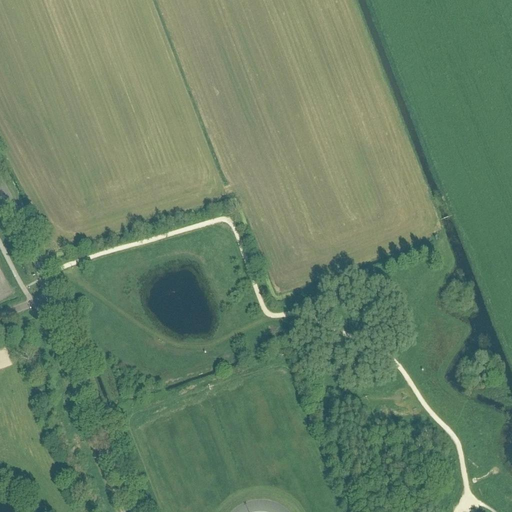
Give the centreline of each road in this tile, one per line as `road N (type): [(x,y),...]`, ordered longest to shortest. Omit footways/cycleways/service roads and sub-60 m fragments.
road 1 (tertiary): [(134,511),(50,297)]
road 2 (tertiary): [(50,297),(0,185)]
